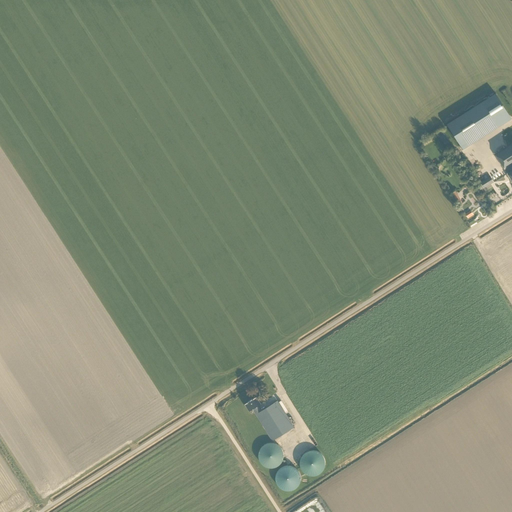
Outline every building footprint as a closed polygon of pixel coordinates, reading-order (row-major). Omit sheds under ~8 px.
[(496,94),(447,125),(461,146),(510,115),(496,94)] [(511,142),(495,153),(511,180),(511,142)] [(477,161),(472,164),(476,171),(481,168),(477,161)] [(480,182),(484,188),(494,182),(491,176),(480,182)] [(468,218),(474,214),(471,210),(465,214),(468,218)] [(261,403),(257,397),(253,399),(252,399),(249,400),(249,402),(246,404),(250,411),(253,409),(272,440),(294,426),(278,400),(261,411),(258,406),(261,403)] [(263,442),(260,465),(276,467),(276,462),(269,461),(271,451),(278,452),(279,444),(263,442)] [(300,455),(309,477),(327,469),(323,460),(317,462),(318,463),(314,465),(312,459),(319,456),(316,449),(300,455)] [(280,476),(277,478),(285,493),(302,484),(298,476),(295,477),(291,469),(289,470),(287,467),(277,472),(280,476)]
